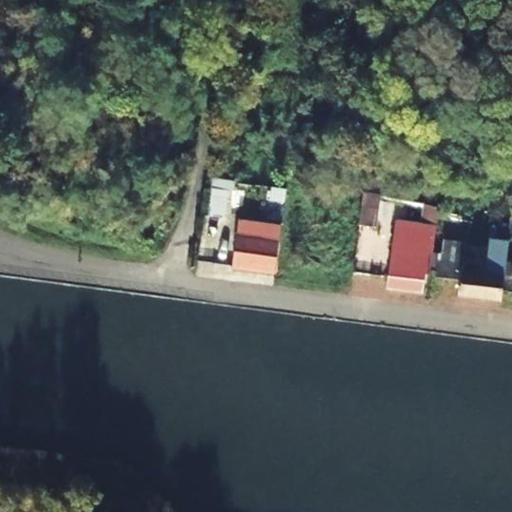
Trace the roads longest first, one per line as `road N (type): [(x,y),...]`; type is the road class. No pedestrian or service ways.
road 1 (residential): [(170,280),(511,334)]
road 2 (residential): [(170,280),(246,0)]
road 3 (residential): [(0,249),(170,280)]
